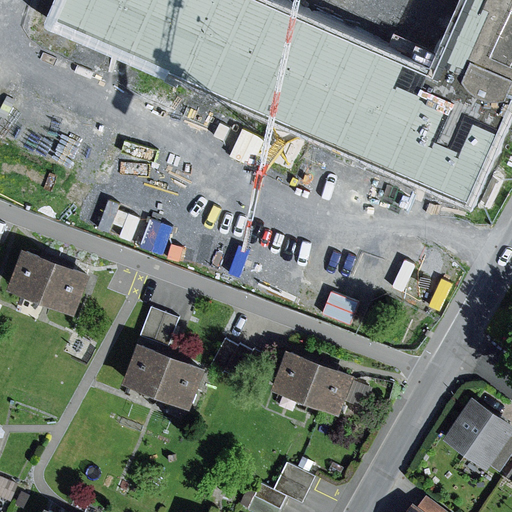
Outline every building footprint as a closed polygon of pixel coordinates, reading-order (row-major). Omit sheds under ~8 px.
[(511,0),(53,0),(40,30),(470,210),(511,112),(511,0)] [(89,279),(24,253),(8,291),(73,317),(89,279)] [(179,320),(152,311),(142,340),(169,349),(179,320)] [(221,365),(249,373),(257,347),(229,338),(221,365)] [(201,371),(137,347),(123,385),(187,408),(201,371)] [(352,379),(282,354),(268,393),(338,418),(352,379)] [(511,426),(507,423),(472,400),(445,443),(488,470),(511,433),(511,426)] [(315,475),(288,462),(276,488),(263,482),(249,508),(256,511),(279,511),(282,507),(288,495),(302,502),(310,487),(315,475)] [(18,484),(0,477),(0,498),(12,503),(18,484)] [(448,511),(423,495),(410,511),(448,511)]
